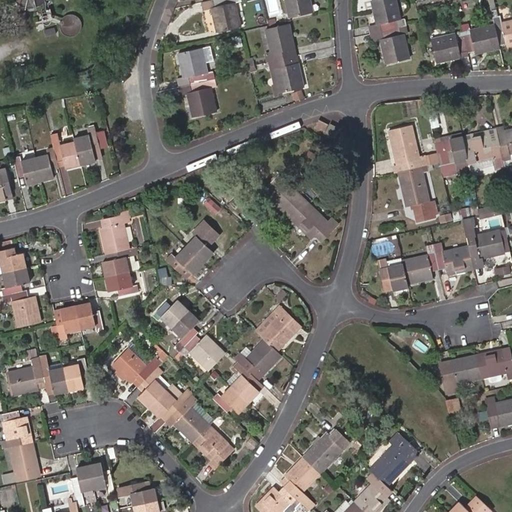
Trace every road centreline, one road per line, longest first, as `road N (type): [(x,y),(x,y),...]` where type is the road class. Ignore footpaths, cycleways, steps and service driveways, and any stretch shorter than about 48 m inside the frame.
road 1 (residential): [(225,505),(284,428),(334,305)]
road 2 (residential): [(334,305),(360,234),(366,160),(355,95)]
road 3 (residential): [(355,95),(166,168)]
road 4 (residential): [(213,511),(149,437),(120,422),(74,430)]
road 5 (residential): [(166,168),(148,64),(167,0)]
road 6 (residential): [(511,80),(355,95)]
road 7 (residential): [(334,305),(287,267),(255,258),(225,287)]
road 8 (residential): [(411,511),(447,467),(511,441)]
road 9 (residential): [(334,305),(458,318)]
